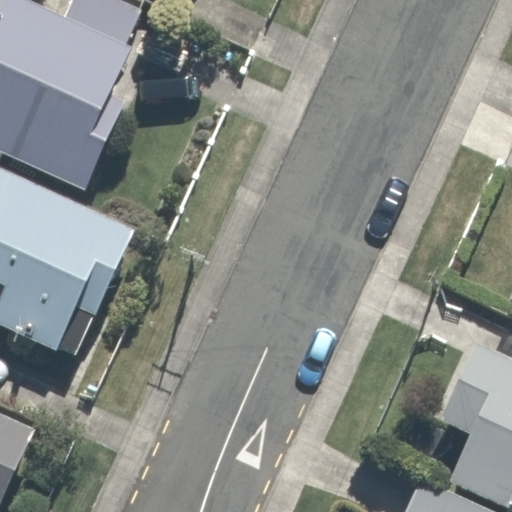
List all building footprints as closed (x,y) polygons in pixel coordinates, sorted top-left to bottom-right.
[(0,163),(84,199),(160,18),(116,0),(70,0),(62,20),(14,0),(9,0),(0,21),(0,163)] [(135,242),(0,181),(0,342),(57,368),(77,323),(95,331),(135,242)] [(446,495),(480,511),(511,511),(511,359),(476,343),(433,442),(464,455),(446,495)] [(0,414),(0,492),(10,497),(39,432),(0,414)] [(480,511),(446,495),(417,483),(404,511),(480,511)]
